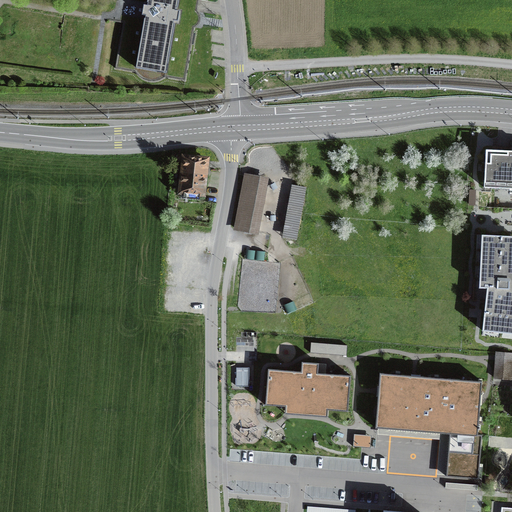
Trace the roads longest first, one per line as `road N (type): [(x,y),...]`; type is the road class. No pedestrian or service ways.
road 1 (unclassified): [(230,128),(211,319),(216,511)]
road 2 (track): [(237,65),(511,65)]
road 3 (primary): [(240,127),(438,109),(511,111)]
road 4 (primary): [(0,133),(117,138),(230,128)]
road 5 (unknown): [(221,235),(264,241),(281,193),(277,170),(231,175)]
road 6 (residential): [(231,0),(240,127)]
